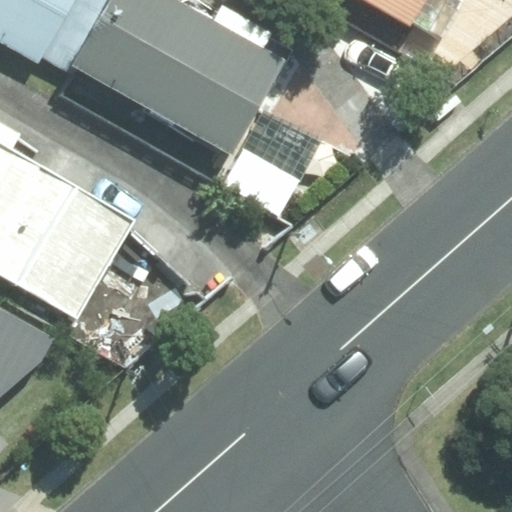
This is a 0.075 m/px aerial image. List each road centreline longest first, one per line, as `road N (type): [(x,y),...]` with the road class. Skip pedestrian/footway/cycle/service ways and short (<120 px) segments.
road 1 (secondary): [(283,391),(511,188)]
road 2 (secondary): [(147,511),(283,391)]
road 3 (residential): [(283,391),(364,511)]
